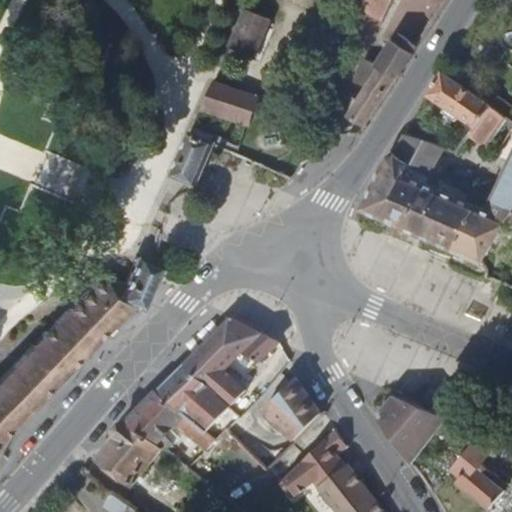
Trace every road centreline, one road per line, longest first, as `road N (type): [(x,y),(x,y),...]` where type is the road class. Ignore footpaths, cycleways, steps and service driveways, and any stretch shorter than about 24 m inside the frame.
road 1 (secondary): [(278,246),(349,179),(470,0)]
road 2 (secondary): [(205,291),(0,510)]
road 3 (residential): [(330,290),(511,366)]
road 4 (residential): [(359,430),(321,345),(330,290)]
